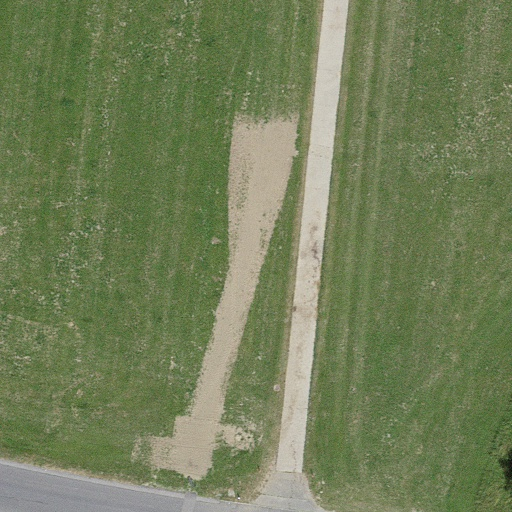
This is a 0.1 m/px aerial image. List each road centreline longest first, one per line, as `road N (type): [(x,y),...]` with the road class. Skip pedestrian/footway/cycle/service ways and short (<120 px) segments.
road 1 (track): [(337,0),(284,511)]
road 2 (tertiary): [(0,488),(136,511)]
